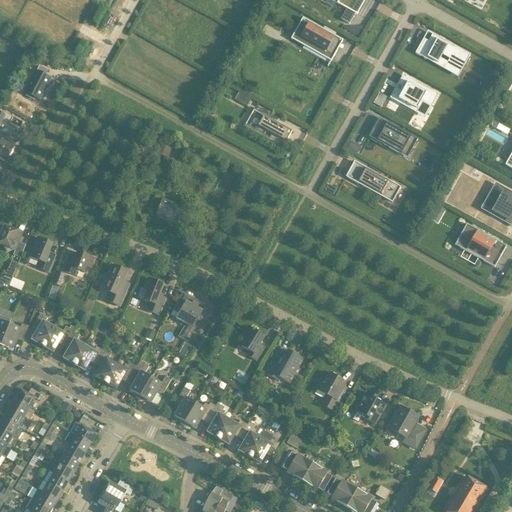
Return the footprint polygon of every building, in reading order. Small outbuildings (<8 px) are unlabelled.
[(65,16),(66,15),(63,14),(66,9),(68,11),(68,9),(69,10),(76,14),(83,0),(48,0),(45,5),(65,16)] [(349,25),(355,14),(357,15),(358,13),(358,12),(361,6),(353,0),(330,0),(346,9),(340,20),(349,25)] [(49,11),(39,30),(60,42),(68,29),(63,26),(65,20),(49,11)] [(334,36),(302,18),(294,34),(306,41),(303,46),(331,62),(337,51),(328,47),(334,36)] [(423,40),(423,39),(415,54),(426,60),(427,58),(430,59),(434,62),(437,63),(440,59),(442,55),(449,59),(447,63),(457,69),(460,63),(463,64),(468,56),(469,57),(470,55),(456,47),(454,50),(447,46),(449,44),(432,34),(431,35),(432,35),(428,42),(427,44),(423,41),(423,40)] [(48,71),(39,66),(36,72),(36,71),(24,93),(27,94),(26,96),(33,100),(34,98),(38,100),(50,79),(45,76),(48,71)] [(396,89),(391,98),(415,112),(421,101),(430,106),(436,95),(437,95),(403,76),(398,85),(403,87),(400,92),(396,89)] [(507,92),(511,83),(511,78),(507,76),(501,88),(507,92)] [(248,107),(251,101),(239,94),(235,100),(248,107)] [(381,109),(384,103),(376,99),(373,104),(381,109)] [(491,108),(488,114),(495,118),(498,112),(491,108)] [(282,148),(292,131),(263,115),(254,130),(264,136),(266,131),(271,134),(269,139),(283,146),(282,148)] [(419,140),(402,131),(402,132),(396,129),(396,128),(380,119),(374,130),(371,137),(386,145),(385,146),(402,155),(407,145),(414,149),(419,140)] [(0,156),(7,160),(15,145),(0,137),(0,156)] [(156,154),(167,158),(174,141),(163,137),(156,154)] [(361,148),(350,142),(347,148),(357,154),(361,148)] [(354,162),(345,177),(392,203),(400,188),(354,162)] [(337,190),(329,185),(325,191),(334,196),(337,190)] [(511,226),(511,194),(496,185),(490,196),(493,197),(485,211),(503,221),(504,218),(510,222),(508,224),(511,226)] [(192,225),(197,213),(162,199),(155,216),(177,225),(179,220),(192,225)] [(438,207),(431,220),(437,224),(445,211),(438,207)] [(466,224),(454,245),(494,268),(506,247),(466,224)] [(0,245),(4,247),(6,253),(13,250),(15,251),(20,239),(17,238),(15,234),(17,231),(5,226),(4,227),(0,225),(0,245)] [(55,256),(49,253),(52,244),(37,238),(33,249),(31,248),(27,257),(40,262),(37,268),(48,273),(55,256)] [(73,263),(68,261),(64,272),(74,276),(76,270),(83,273),(85,267),(90,269),(94,259),(77,253),(73,263)] [(129,285),(122,282),(126,273),(111,266),(107,276),(110,277),(104,291),(111,294),(107,302),(119,307),(129,285)] [(0,285),(7,289),(10,281),(15,270),(8,268),(4,278),(3,279),(0,278),(0,285)] [(58,271),(53,284),(60,286),(64,274),(58,271)] [(165,299),(159,297),(163,285),(148,279),(144,289),(147,291),(143,301),(150,303),(146,311),(159,316),(165,299)] [(179,337),(187,342),(200,318),(198,317),(201,312),(196,309),(198,306),(193,303),(194,301),(183,294),(173,310),(179,314),(176,319),(186,325),(179,337)] [(88,319),(91,312),(85,310),(82,316),(88,319)] [(31,341),(42,347),(53,328),(45,323),(47,318),(40,314),(33,326),(38,329),(31,341)] [(0,347),(0,348),(9,325),(2,322),(4,317),(0,315),(0,347)] [(6,348),(7,347),(13,350),(18,337),(23,339),(28,327),(22,324),(20,329),(9,325),(0,348),(1,348),(2,349),(3,349),(5,348),(6,348)] [(264,348),(259,345),(264,337),(247,327),(241,336),(246,339),(241,347),(249,352),(246,356),(256,362),(264,348)] [(62,333),(53,328),(42,347),(53,353),(60,341),(65,344),(72,333),(64,328),(62,333)] [(148,331),(145,338),(152,341),(155,334),(148,331)] [(74,365),(85,346),(76,341),(79,337),(72,333),(65,344),(70,347),(63,359),(74,365)] [(185,356),(191,347),(184,343),(179,352),(185,356)] [(93,351),(85,346),(74,365),(84,372),(91,360),(96,363),(103,351),(96,347),(93,351)] [(105,384),(116,365),(108,360),(110,355),(103,351),(96,363),(101,366),(95,378),(105,384)] [(297,369),(302,360),(294,355),(295,354),(291,351),(290,353),(287,351),(279,366),(272,362),(265,374),(272,378),(274,376),(289,384),(294,375),(296,376),(299,370),(297,369)] [(137,399),(138,400),(151,378),(144,374),(149,367),(139,362),(136,367),(131,376),(136,379),(129,391),(135,394),(135,395),(136,397),(136,398),(137,399)] [(123,368),(116,365),(105,384),(116,390),(123,378),(128,381),(131,376),(136,367),(129,363),(127,365),(125,364),(123,368)] [(333,412),(344,392),(338,389),(342,381),(329,374),(325,382),(321,380),(316,390),(326,396),(321,405),(333,412)] [(161,384),(151,378),(138,400),(140,400),(141,401),(143,401),(145,400),(151,403),(158,392),(163,395),(171,380),(165,377),(161,384)] [(183,426),(195,404),(186,399),(190,391),(184,388),(175,402),(180,405),(174,417),(179,420),(179,421),(180,422),(180,423),(181,424),(182,425),(183,426)] [(14,400),(29,409),(34,399),(38,401),(41,395),(31,389),(27,395),(20,390),(14,400)] [(367,393),(356,412),(366,417),(364,419),(375,425),(385,406),(376,401),(377,399),(367,393)] [(23,418),(29,409),(14,400),(9,410),(23,418)] [(65,403),(59,413),(66,417),(72,407),(65,403)] [(202,408),(195,404),(183,426),(184,426),(185,427),(186,427),(188,427),(189,426),(190,426),(195,429),(202,418),(207,421),(209,418),(215,406),(210,403),(208,406),(205,404),(202,408)] [(207,433),(217,439),(229,420),(222,417),(225,412),(223,411),(224,408),(217,404),(215,406),(209,418),(214,421),(207,433)] [(400,408),(388,430),(389,430),(390,433),(393,435),(397,434),(405,439),(403,443),(415,450),(425,432),(414,425),(418,418),(400,408)] [(18,427),(23,418),(9,410),(3,419),(18,427)] [(0,430),(12,437),(18,427),(3,419),(0,424),(0,430)] [(69,432),(76,436),(90,445),(96,435),(88,430),(92,425),(81,419),(78,425),(75,423),(69,432)] [(290,429),(294,423),(286,419),(282,424),(290,429)] [(237,425),(229,420),(217,439),(228,445),(235,434),(240,437),(247,425),(240,421),(237,425)] [(247,425),(240,437),(245,439),(238,451),(249,458),(264,431),(265,430),(258,426),(257,427),(249,422),(247,425)] [(327,430),(321,427),(318,433),(323,436),(327,430)] [(17,440),(12,437),(0,430),(0,442),(12,450),(17,440)] [(273,436),(264,431),(249,458),(260,464),(267,452),(272,455),(279,443),(271,439),(273,436)] [(56,437),(52,435),(48,432),(45,437),(49,440),(49,439),(54,442),(56,437)] [(85,454),(90,445),(76,436),(69,432),(64,442),(70,446),(85,454)] [(291,435),(286,444),(296,449),(301,441),(291,435)] [(6,459),(12,450),(0,442),(0,455),(1,456),(6,459)] [(79,464),(85,454),(70,446),(65,455),(71,459),(79,464)] [(327,473),(302,458),(297,455),(296,456),(289,452),(280,467),(287,472),(286,473),(317,491),(317,490),(323,493),(324,491),(325,492),(332,480),(331,479),(332,477),(327,474),(327,473)] [(71,459),(65,455),(59,465),(73,473),(79,464),(71,459)] [(59,465),(53,474),(68,483),(73,473),(59,465)] [(48,484),(62,492),(68,483),(53,474),(48,484)] [(436,494),(443,482),(434,477),(427,489),(436,494)] [(473,511),(486,490),(465,477),(444,511),(473,511)] [(330,499),(352,511),(373,511),(378,505),(371,500),(372,499),(341,481),(340,482),(335,479),(334,481),(332,480),(325,492),(327,493),(326,495),(331,498),(330,499)] [(106,486),(102,492),(120,503),(125,494),(129,496),(133,489),(122,482),(119,487),(110,482),(107,487),(106,486)] [(42,493),(57,502),(62,492),(48,484),(42,493)] [(380,486),(375,495),(385,501),(390,492),(380,486)] [(209,497),(205,503),(224,511),(233,495),(216,488),(217,487),(216,487),(212,492),(209,497)] [(0,494),(3,496),(8,498),(11,492),(4,488),(0,494)] [(51,510),(57,502),(42,493),(37,490),(31,500),(37,503),(52,511),(51,510)] [(11,492),(8,498),(12,501),(13,501),(17,495),(11,492)] [(115,511),(120,503),(102,492),(99,498),(100,499),(97,504),(106,509),(104,511),(115,511)] [(148,500),(145,506),(156,511),(159,504),(148,500)] [(255,500),(252,506),(262,511),(263,511),(267,507),(255,500)] [(51,511),(52,511),(37,503),(31,511),(51,511)] [(224,511),(205,503),(203,509),(201,511),(224,511)]
